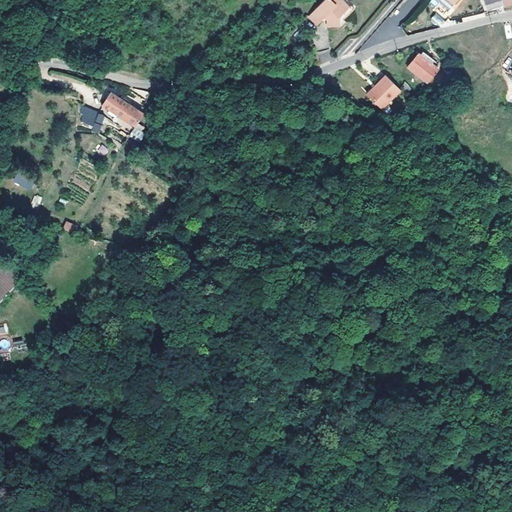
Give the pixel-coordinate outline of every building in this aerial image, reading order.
[(327,0),(313,16),(306,23),(314,31),(321,24),(325,24),(325,32),(337,32),(344,25),(339,20),(347,11),(335,0),(327,0)] [(458,0),(438,0),(450,10),(458,0)] [(511,0),(487,0),(484,1),(488,11),(503,6),(511,3),(511,0)] [(339,20),(344,25),(352,15),(347,11),(339,20)] [(440,26),(444,20),(435,13),(430,20),(440,26)] [(438,77),(418,58),(406,71),(425,90),(438,77)] [(364,96),(378,112),(399,94),(384,78),(364,96)] [(95,111),(118,123),(125,110),(102,98),(95,111)] [(104,156),(109,149),(100,144),(96,152),(104,156)] [(30,189),(34,179),(17,172),(12,183),(30,189)] [(33,195),(32,206),(40,207),(41,196),(33,195)] [(74,232),(77,225),(65,221),(63,229),(74,232)] [(0,300),(15,284),(0,270),(0,300)] [(6,325),(0,326),(0,335),(8,332),(6,325)] [(0,348),(9,350),(10,341),(0,339),(0,341),(0,348)] [(17,372),(0,351),(0,375),(2,374),(7,380),(17,372)]
